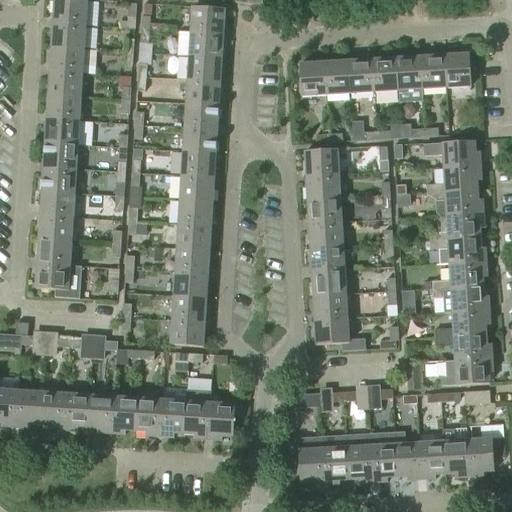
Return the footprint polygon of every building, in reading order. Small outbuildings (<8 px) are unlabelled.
[(53,25),(86,27),(87,2),(55,0),(55,2),(53,25)] [(128,17),(136,18),(137,5),(128,5),(128,17)] [(193,9),(191,34),(223,36),(225,13),(225,11),(193,9)] [(141,17),(140,31),(149,31),(150,18),(141,17)] [(53,25),(52,48),(84,51),(86,27),(53,25)] [(149,31),(140,31),(140,44),(149,45),(149,31)] [(223,36),(191,34),(190,58),(222,60),(223,36)] [(126,41),(125,54),(133,55),(134,41),(126,41)] [(52,48),(50,73),(82,75),(84,51),(52,48)] [(133,55),(125,54),(124,67),(133,68),(133,55)] [(469,56),(444,57),(446,90),(471,88),(471,76),(470,65),(469,56)] [(444,57),(421,59),(423,91),(446,90),(444,57)] [(190,58),(188,82),(220,84),(222,60),(190,58)] [(421,59),(397,60),(398,92),(399,92),(399,105),(423,103),(422,91),(423,91),(421,59)] [(398,92),(397,60),(373,61),(375,94),(398,92)] [(375,94),(373,61),(349,63),(351,95),(375,94)] [(351,95),(349,63),(325,64),(327,97),(351,95)] [(327,97),(325,64),(300,66),(302,98),(327,97)] [(138,65),(138,79),(146,79),(147,66),(138,65)] [(50,73),(49,97),(81,99),(82,75),(50,73)] [(146,79),(138,79),(137,92),(145,93),(146,79)] [(220,84),(188,82),(186,106),(219,108),(220,84)] [(122,102),(130,102),(131,89),(123,89),(122,102)] [(81,99),(49,97),(47,121),(79,123),(81,99)] [(130,102),(122,102),(121,115),(130,116),(130,102)] [(219,108),(186,106),(185,130),(217,132),(218,120),(220,120),(221,110),(219,110),(219,108)] [(135,114),(134,127),(143,127),(144,114),(135,114)] [(47,121),(45,145),(78,147),(79,123),(47,121)] [(363,123),(353,123),(354,143),(364,142),(364,140),(363,134),(363,123)] [(143,127),(134,127),(134,141),(142,141),(143,127)] [(390,127),(390,132),(391,141),(412,140),(411,131),(411,127),(401,127),(390,127)] [(474,128),(474,136),(482,135),(482,127),(474,128)] [(461,137),(474,136),(474,128),(460,128),(461,137)] [(185,130),(183,154),(216,156),(216,153),(218,153),(219,144),(216,143),(217,132),(185,130)] [(425,139),(425,130),(411,131),(412,140),(425,139)] [(425,130),(425,139),(439,138),(439,130),(425,130)] [(390,132),(377,133),(377,142),(391,141),(390,132)] [(377,142),(377,133),(363,134),(364,140),(364,142),(377,142)] [(119,136),(119,150),(127,150),(128,137),(119,136)] [(330,145),(330,136),(316,137),(316,145),(330,145)] [(343,136),(330,136),(330,145),(344,144),(343,136)] [(444,170),(476,168),(476,164),(480,164),(480,154),(475,154),(475,143),(442,145),(442,146),(424,147),(425,156),(443,155),(444,170)] [(78,147),(45,145),(45,148),(43,147),(42,157),(45,157),(44,169),(76,171),(78,147)] [(394,161),(403,160),(402,147),(393,147),(394,161)] [(389,173),(387,148),(379,149),(380,174),(389,173)] [(119,150),(118,162),(126,163),(127,150),(119,150)] [(307,179),(339,177),(337,151),(305,153),(307,179)] [(216,156),(183,154),(182,178),(214,180),(216,156)] [(141,163),(132,162),(131,174),(140,175),(141,163)] [(476,168),(444,170),(445,186),(426,187),(427,195),(478,192),(477,182),(481,182),(481,172),(476,172),(476,168)] [(76,171),(44,169),(43,181),(40,181),(40,191),(42,191),(42,193),(74,195),(76,171)] [(140,175),(131,174),(130,188),(139,189),(140,175)] [(340,201),(339,177),(307,179),(308,203),(340,201)] [(214,180),(182,178),(180,202),(213,204),(214,180)] [(382,199),(390,198),(389,184),(381,184),(382,199)] [(115,198),(124,199),(125,185),(116,185),(115,198)] [(405,187),(398,187),(398,197),(406,197),(405,187)] [(478,192),(427,195),(427,203),(436,203),(436,215),(440,218),(479,216),(479,212),(483,212),(483,202),(478,202),(478,192)] [(42,193),(41,217),(73,220),(74,195),(42,193)] [(410,208),(409,197),(406,197),(398,197),(399,208),(410,208)] [(124,199),(115,198),(115,212),(123,212),(124,199)] [(391,211),(390,198),(382,199),(383,211),(391,211)] [(342,224),(340,201),(308,203),(309,226),(342,224)] [(213,204),(180,202),(179,226),(211,228),(213,204)] [(129,210),(129,223),(137,223),(138,210),(129,210)] [(440,218),(441,234),(429,235),(430,243),(480,240),(480,230),(484,230),(484,220),(479,220),(479,216),(440,218)] [(73,220),(41,217),(39,241),(71,243),(73,220)] [(137,223),(129,223),(128,236),(136,237),(137,223)] [(342,224),(309,226),(311,251),(343,249),(342,224)] [(179,226),(177,250),(209,252),(211,228),(179,226)] [(113,232),(113,246),(121,246),(122,233),(113,232)] [(383,246),(393,246),(392,232),(382,233),(383,246)] [(480,240),(430,243),(430,251),(439,251),(440,266),(449,265),(450,266),(482,264),(482,260),(486,260),(485,250),(481,250),(480,240)] [(39,241),(37,265),(70,267),(71,243),(39,241)] [(121,246),(113,246),(112,259),(120,260),(121,246)] [(393,246),(383,246),(384,260),(394,259),(393,246)] [(345,271),(343,249),(311,251),(312,273),(345,271)] [(209,252),(177,250),(176,274),(208,276),(209,252)] [(126,271),(134,271),(135,257),(127,257),(126,271)] [(482,264),(450,266),(450,282),(432,283),(433,291),(483,288),(483,279),(487,278),(487,268),(482,269),(482,264)] [(70,267),(37,265),(36,290),(68,292),(70,267)] [(134,271),(126,271),(125,284),(133,285),(134,271)] [(345,271),(312,273),(314,299),(346,297),(345,271)] [(208,276),(176,274),(174,298),(206,300),(208,276)] [(388,295),(396,294),(395,279),(387,280),(388,295)] [(118,295),(119,282),(111,281),(110,295),(118,295)] [(424,284),(425,292),(433,291),(432,283),(424,284)] [(483,288),(433,291),(433,300),(443,299),(444,315),(452,314),(485,312),(484,308),(489,308),(488,298),(484,298),(483,288)] [(397,306),(396,294),(388,295),(389,307),(397,306)] [(348,321),(346,297),(314,299),(315,323),(348,321)] [(174,298),(172,322),(205,324),(206,300),(174,298)] [(123,319),(131,319),(132,306),(123,305),(123,319)] [(485,312),(452,314),(453,330),(435,331),(435,340),(486,336),(486,326),(490,326),(489,316),(485,317),(485,312)] [(130,333),(131,319),(123,319),(122,332),(130,333)] [(349,341),(348,321),(315,323),(317,347),(342,345),(342,353),(366,352),(365,341),(349,341)] [(205,324),(172,322),(171,346),(203,349),(205,324)] [(28,337),(29,325),(17,324),(16,336),(28,337)] [(390,329),(391,343),(380,344),(380,350),(396,349),(395,342),(399,342),(398,328),(390,329)] [(0,348),(21,350),(22,346),(22,337),(0,335),(0,348)] [(487,346),(486,336),(435,340),(436,348),(454,347),(455,362),(487,360),(487,356),(492,356),(491,346),(487,346)] [(34,338),(22,337),(22,346),(33,347),(34,338)] [(69,349),(69,340),(59,340),(58,340),(57,349),(69,349)] [(82,341),(69,340),(69,349),(81,350),(82,341)] [(118,343),(107,343),(106,343),(105,352),(117,353),(118,343)] [(140,360),(141,352),(131,351),(128,351),(128,360),(140,360)] [(155,353),(141,352),(140,360),(154,361),(155,353)] [(188,364),(189,355),(176,355),(176,363),(179,363),(188,364)] [(203,356),(189,355),(188,364),(202,364),(203,356)] [(226,366),(227,358),(214,357),(213,365),(226,366)] [(446,363),(447,378),(438,379),(438,388),(457,387),(489,385),(488,374),(493,374),(492,364),(488,364),(487,360),(455,362),(446,363)] [(188,374),(188,364),(179,363),(176,363),(175,373),(188,374)] [(408,391),(410,391),(420,390),(419,364),(407,365),(408,391)] [(18,392),(0,391),(0,423),(2,424),(2,428),(12,429),(12,424),(16,425),(18,392)] [(186,403),(184,436),(194,436),(194,441),(204,441),(204,437),(208,437),(211,405),(211,393),(187,391),(187,403),(186,403)] [(381,401),(393,400),(392,391),(380,392),(381,401)] [(41,394),(18,392),(16,425),(20,425),(20,429),(30,430),(30,426),(39,426),(41,394)] [(357,393),(344,394),(345,403),(357,403),(357,393)] [(465,407),(490,406),(489,393),(464,394),(465,407)] [(41,394),(39,426),(50,427),(50,431),(60,432),(60,428),(64,428),(66,395),(41,394)] [(345,403),(344,394),(332,395),(333,404),(345,403)] [(66,395),(64,428),(68,428),(68,432),(78,433),(78,429),(87,429),(89,397),(66,395)] [(295,397),(296,410),(321,409),(320,395),(295,397)] [(454,395),(440,396),(440,404),(454,403),(454,395)] [(440,404),(440,396),(427,396),(427,404),(440,404)] [(113,398),(89,397),(87,429),(98,430),(98,434),(108,435),(108,431),(111,431),(113,398)] [(404,407),(417,406),(417,397),(403,398),(404,407)] [(138,400),(113,398),(111,431),(117,431),(116,436),(126,436),(127,432),(136,432),(138,400)] [(162,402),(138,400),(136,432),(146,433),(146,438),(156,438),(156,434),(160,434),(162,402)] [(162,402),(160,434),(165,434),(164,439),(174,439),(175,435),(184,436),(186,403),(162,402)] [(211,405),(208,437),(213,437),(212,442),(222,442),(222,438),(233,439),(235,406),(211,405)] [(467,442),(455,443),(454,431),(443,431),(443,443),(445,476),(455,475),(456,479),(466,479),(465,474),(469,474),(467,442)] [(396,434),(370,436),(373,480),(378,479),(378,484),(388,483),(388,479),(397,479),(395,446),(396,446),(396,434)] [(373,480),(370,436),(346,437),(349,481),(359,481),(360,485),(370,485),(369,480),(373,480)] [(443,443),(433,444),(433,436),(419,437),(420,445),(421,477),(426,477),(426,481),(436,481),(436,476),(445,476),(443,443)] [(349,481),(346,437),(323,438),(326,483),(330,482),(330,487),(340,486),(340,482),(349,481)] [(326,483),(323,438),(298,440),(301,484),(312,484),(312,488),(322,487),(322,483),(326,483)] [(504,440),(492,440),(467,442),(469,474),(473,474),(474,478),(484,478),(483,473),(494,473),(493,460),(505,459),(504,440)] [(420,445),(396,446),(395,446),(397,479),(407,478),(408,482),(418,482),(417,477),(421,477),(420,445)]
